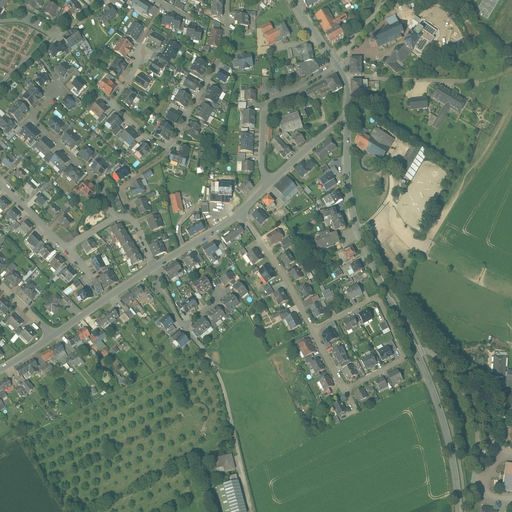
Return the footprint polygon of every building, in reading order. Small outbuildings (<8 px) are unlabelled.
[(153,8),(140,0),(118,0),(119,0),(124,3),(126,5),(126,4),(142,14),(143,13),(148,16),(153,8)] [(222,0),(212,0),(213,8),(212,8),(212,16),(222,16),(222,8),(223,8),(222,0)] [(272,2),(269,0),(264,0),(262,3),(268,9),(275,3),(273,1),(272,2)] [(302,0),(308,9),(323,0),(322,0),(302,0)] [(499,0),(481,0),(475,12),(488,19),(499,0)] [(75,1),(68,6),(70,10),(73,14),(80,9),(75,1)] [(179,2),(177,2),(175,7),(182,11),(184,7),(181,5),(182,4),(179,2)] [(58,8),(50,3),(44,13),(52,17),(52,18),(56,11),(58,8)] [(106,11),(96,19),(99,23),(101,21),(104,24),(114,16),(113,14),(116,13),(110,6),(105,10),(106,11)] [(327,9),(315,16),(326,35),(338,28),(336,24),(347,18),(345,14),(333,20),(327,9)] [(56,11),(52,18),(52,17),(51,19),(55,21),(58,16),(59,13),(56,11)] [(175,15),(168,14),(167,17),(166,25),(173,26),(175,17),(175,15)] [(244,16),(235,16),(235,27),(248,26),(248,16),(248,15),(244,16)] [(393,16),(386,20),(386,22),(387,22),(388,23),(389,24),(388,24),(389,26),(388,26),(388,27),(384,29),(383,29),(383,30),(380,32),(379,31),(379,32),(376,33),(375,33),(376,34),(372,35),(371,35),(372,36),(373,38),(371,39),(371,40),(372,41),(369,42),(372,47),(376,45),(378,49),(378,50),(379,49),(382,48),(383,48),(384,49),(385,50),(385,49),(386,49),(387,49),(387,48),(387,47),(386,47),(387,46),(386,45),(390,44),(390,45),(391,44),(395,42),(396,43),(396,42),(395,42),(395,41),(403,38),(402,35),(404,34),(396,17),(396,16),(396,15),(395,15),(394,15),(393,15),(393,16)] [(175,17),(173,26),(172,28),(179,30),(181,22),(181,19),(175,17)] [(138,26),(134,23),(130,29),(139,35),(143,29),(138,26)] [(273,30),(270,23),(260,28),(264,35),(273,30)] [(415,32),(413,30),(410,35),(409,35),(406,39),(407,39),(404,43),(407,46),(406,47),(408,49),(409,48),(410,49),(411,48),(413,50),(415,47),(416,48),(415,49),(422,53),(429,42),(431,43),(434,38),(433,37),(437,32),(424,23),(420,28),(419,27),(418,28),(415,32)] [(284,24),(276,28),(276,29),(282,39),(284,43),(289,42),(286,37),(290,36),(284,24)] [(189,26),(188,29),(187,36),(193,38),(194,38),(195,29),(196,29),(196,27),(189,26)] [(326,35),(326,36),(331,45),(344,37),(339,28),(326,35)] [(79,35),(75,29),(72,31),(72,32),(69,33),(77,44),(82,40),(79,35)] [(139,35),(130,29),(126,35),(130,38),(135,41),(139,35)] [(196,29),(195,29),(194,38),(193,38),(193,40),(200,41),(202,31),(196,29)] [(273,30),(264,35),(263,35),(264,37),(265,37),(269,46),(282,39),(276,29),(273,30)] [(213,30),(212,30),(211,38),(220,39),(221,32),(219,31),(213,30)] [(77,44),(69,33),(67,35),(66,35),(64,37),(68,43),(71,48),(77,44)] [(150,39),(148,42),(154,45),(158,37),(153,34),(152,34),(150,39)] [(164,40),(158,37),(154,45),(159,48),(161,45),(164,40)] [(220,39),(211,38),(209,46),(219,48),(220,39)] [(125,41),(122,39),(117,46),(119,47),(116,50),(122,54),(121,55),(124,57),(125,58),(126,56),(132,46),(131,45),(125,41)] [(63,41),(59,44),(60,45),(59,46),(62,52),(63,52),(68,49),(65,45),(63,41)] [(170,42),(164,54),(170,58),(174,59),(180,47),(170,42)] [(57,44),(50,50),(55,57),(62,52),(59,46),(57,44)] [(311,45),(296,48),(298,55),(303,54),(303,55),(313,53),(311,45)] [(403,47),(398,53),(397,52),(396,51),(384,65),(385,65),(387,67),(388,66),(397,74),(402,72),(393,63),(397,58),(401,61),(410,51),(403,47)] [(313,53),(303,55),(305,63),(314,61),(313,53)] [(170,58),(164,54),(161,59),(167,64),(170,58)] [(253,66),(251,55),(245,56),(241,57),(238,57),(238,59),(240,67),(240,68),(244,67),(244,69),(249,68),(249,66),(253,66)] [(314,61),(307,64),(313,73),(328,64),(324,58),(314,61)] [(167,64),(161,59),(158,63),(164,67),(164,68),(165,69),(168,64),(167,64)] [(198,60),(197,59),(194,65),(204,71),(207,65),(205,64),(198,60)] [(361,59),(350,59),(351,75),(361,75),(361,67),(361,62),(361,59)] [(127,66),(117,60),(114,64),(113,64),(111,67),(111,68),(112,69),(110,71),(118,77),(122,71),(123,71),(127,66)] [(306,77),(313,73),(307,64),(314,61),(305,63),(298,64),(301,68),(298,70),(298,71),(300,75),(301,75),(304,74),(306,77)] [(158,63),(156,62),(155,63),(153,64),(149,70),(157,75),(160,71),(162,71),(164,68),(164,67),(158,63)] [(65,64),(56,72),(59,75),(60,74),(63,77),(67,73),(70,69),(65,64)] [(204,71),(194,65),(191,70),(192,71),(200,75),(201,76),(204,71)] [(231,69),(225,65),(222,70),(228,74),(231,69)] [(73,66),(70,69),(67,73),(72,77),(74,75),(77,72),(78,71),(73,66)] [(49,76),(44,68),(40,72),(42,74),(47,78),(49,76)] [(222,70),(221,70),(217,78),(223,82),(226,81),(228,82),(230,78),(229,77),(230,75),(228,74),(222,70)] [(42,74),(40,77),(39,76),(37,78),(38,79),(35,82),(41,88),(44,84),(44,85),(47,82),(47,81),(48,80),(47,78),(42,74)] [(114,78),(108,74),(104,79),(105,80),(106,79),(111,83),(114,78)] [(155,79),(147,74),(145,78),(151,81),(151,82),(153,83),(155,79)] [(145,78),(140,75),(135,82),(146,89),(151,82),(151,81),(145,78)] [(336,75),(326,81),(327,84),(332,94),(342,89),(336,75)] [(199,82),(188,77),(184,85),(194,91),(199,82)] [(86,85),(79,78),(78,79),(72,85),(75,87),(80,92),(79,92),(81,94),(84,90),(83,88),(86,85)] [(111,83),(106,79),(105,80),(100,87),(105,92),(105,93),(109,96),(116,87),(111,83)] [(326,81),(315,86),(318,93),(318,92),(317,91),(325,87),(327,86),(326,85),(327,84),(326,81)] [(367,81),(351,81),(351,93),(362,92),(362,88),(367,88),(368,88),(367,82),(367,81)] [(38,89),(31,83),(28,86),(30,89),(32,87),(36,91),(38,89)] [(326,90),(320,93),(322,99),(332,94),(327,84),(326,85),(327,86),(325,87),(326,90)] [(226,89),(220,85),(218,90),(222,92),(222,93),(223,93),(226,89)] [(466,101),(440,85),(433,97),(445,105),(450,107),(459,113),(466,101)] [(218,90),(212,86),(210,89),(208,92),(219,98),(222,93),(222,92),(218,90)] [(277,86),(272,87),(271,88),(272,93),(274,94),(280,93),(279,87),(277,86)] [(315,86),(306,91),(308,98),(309,98),(309,97),(318,93),(315,86)] [(36,91),(32,87),(30,89),(27,93),(37,102),(42,97),(36,91)] [(80,92),(75,87),(71,91),(77,98),(81,94),(79,92),(80,92)] [(184,94),(180,91),(179,91),(177,96),(188,102),(191,97),(184,94)] [(247,91),(246,91),(245,101),(255,101),(255,92),(247,91)] [(138,96),(133,92),(131,95),(128,93),(122,101),(129,106),(133,101),(134,102),(136,103),(137,102),(138,102),(139,101),(139,100),(137,98),(138,96)] [(219,98),(208,92),(206,95),(207,96),(205,99),(211,102),(215,104),(216,104),(219,98)] [(37,102),(27,93),(23,96),(22,98),(26,101),(32,107),(37,102)] [(145,97),(140,93),(138,96),(137,98),(139,100),(142,102),(145,97)] [(23,96),(21,94),(17,97),(20,100),(24,104),(24,103),(26,101),(22,98),(23,96)] [(81,102),(74,96),(72,99),(78,105),(81,102)] [(188,102),(177,96),(174,101),(174,102),(178,104),(185,108),(188,102)] [(75,104),(68,97),(66,99),(66,98),(64,100),(64,101),(61,104),(69,111),(69,110),(71,110),(72,109),(72,107),(75,104)] [(415,101),(394,103),(396,120),(411,119),(410,114),(420,113),(430,112),(428,100),(415,101)] [(95,106),(91,110),(91,111),(96,115),(104,105),(100,101),(95,106)] [(24,108),(18,102),(13,107),(23,117),(28,112),(24,108)] [(92,104),(86,110),(89,113),(91,111),(91,110),(95,106),(92,104)] [(172,104),(171,104),(168,110),(171,111),(172,109),(177,112),(179,108),(177,107),(172,104)] [(208,107),(202,104),(200,107),(198,110),(210,116),(213,110),(208,107)] [(104,105),(96,115),(100,119),(104,115),(109,109),(104,105)] [(445,105),(432,126),(437,129),(450,107),(445,105)] [(23,117),(13,107),(8,112),(14,118),(18,122),(23,117)] [(177,112),(172,109),(171,111),(169,114),(168,115),(166,117),(167,119),(176,124),(181,115),(181,114),(177,112)] [(210,116),(198,110),(197,113),(195,116),(201,120),(207,122),(210,116)] [(250,111),(244,111),(243,125),(251,126),(254,126),(255,112),(250,111)] [(298,112),(278,119),(283,134),(286,133),(303,127),(298,112)] [(104,115),(100,119),(97,121),(100,124),(106,117),(104,115)] [(112,117),(107,123),(115,130),(122,123),(115,117),(115,116),(114,115),(113,115),(112,116),(112,117)] [(16,124),(9,117),(7,120),(14,126),(14,127),(16,124)] [(58,120),(56,118),(55,118),(49,125),(52,128),(51,129),(53,131),(54,130),(58,133),(61,130),(64,127),(58,122),(58,120)] [(7,120),(1,127),(4,130),(3,131),(3,132),(5,134),(7,134),(14,126),(7,120)] [(200,122),(197,121),(195,124),(201,128),(202,129),(205,125),(200,122)] [(67,123),(64,127),(61,130),(64,133),(69,128),(70,127),(67,123)] [(167,125),(162,123),(161,123),(158,128),(170,135),(170,134),(171,132),(173,129),(167,125)] [(192,123),(190,127),(189,127),(187,130),(188,131),(186,135),(194,139),(196,135),(197,136),(199,132),(201,128),(195,124),(192,123)] [(24,131),(20,135),(22,136),(25,139),(34,130),(29,125),(24,131)] [(381,131),(376,127),(370,136),(376,140),(381,131)] [(64,133),(63,134),(66,136),(71,131),(72,130),(69,128),(64,133)] [(120,128),(114,135),(116,137),(122,130),(120,128)] [(170,135),(158,128),(155,134),(160,137),(167,140),(168,137),(169,137),(168,137),(170,135)] [(125,133),(121,137),(119,140),(124,144),(134,133),(129,129),(125,133)] [(34,140),(39,135),(34,130),(25,139),(29,143),(30,144),(34,140)] [(122,130),(116,137),(119,140),(121,137),(125,133),(122,130)] [(66,136),(62,140),(67,144),(75,136),(71,131),(66,136)] [(395,140),(381,131),(376,140),(390,148),(395,140)] [(376,140),(370,136),(369,138),(360,132),(358,136),(357,135),(355,139),(356,139),(354,143),(358,145),(357,147),(364,151),(364,150),(382,161),(390,148),(376,140)] [(134,133),(124,144),(128,148),(130,146),(131,146),(134,142),(138,138),(134,133)] [(292,140),(286,133),(282,134),(291,145),(294,142),(292,140)] [(292,140),(294,142),(298,147),(305,141),(299,134),(292,140)] [(248,135),(242,135),(241,152),(247,152),(252,152),(253,135),(248,135)] [(75,136),(67,144),(72,149),(75,146),(80,140),(75,136)] [(286,147),(277,137),(271,143),(280,153),(286,147)] [(39,144),(36,147),(36,148),(41,152),(49,144),(44,139),(39,144)] [(80,140),(75,146),(78,148),(84,141),(81,139),(80,140)] [(36,142),(34,140),(30,144),(29,143),(27,145),(30,148),(31,148),(36,142)] [(330,140),(314,153),(320,160),(330,152),(330,153),(336,148),(330,140)] [(36,142),(31,148),(34,151),(36,148),(36,147),(39,144),(37,142),(36,142)] [(134,142),(131,146),(130,146),(128,148),(131,151),(132,150),(137,145),(134,142)] [(141,147),(136,151),(136,152),(143,158),(145,155),(146,156),(149,153),(148,152),(151,150),(144,143),(141,147)] [(412,143),(395,172),(411,181),(428,153),(412,143)] [(49,144),(41,152),(45,156),(46,156),(49,153),(54,148),(49,144)] [(137,145),(132,150),(135,153),(136,152),(136,151),(141,147),(138,144),(137,145)] [(189,149),(182,146),(180,153),(177,154),(172,152),(170,160),(181,163),(181,164),(185,165),(186,161),(185,161),(189,149)] [(280,153),(279,153),(284,159),(291,152),(286,146),(286,147),(280,153)] [(89,150),(86,147),(82,152),(80,155),(82,157),(86,162),(91,157),(94,154),(93,154),(91,152),(91,151),(90,150),(89,150)] [(96,152),(93,154),(94,154),(91,157),(94,160),(99,155),(96,152)] [(49,153),(46,156),(45,156),(43,159),(45,162),(52,155),(49,153)] [(54,158),(51,161),(55,166),(63,157),(59,153),(54,158)] [(208,155),(199,153),(197,168),(199,169),(199,170),(199,171),(200,172),(201,173),(202,173),(203,173),(204,172),(204,171),(204,170),(205,170),(208,155)] [(94,160),(96,163),(99,159),(100,159),(103,156),(100,154),(99,155),(94,160)] [(14,163),(13,163),(16,167),(24,159),(21,155),(14,163)] [(52,155),(45,162),(48,164),(51,161),(54,158),(52,155)] [(14,163),(8,157),(2,163),(8,169),(13,163),(14,163)] [(63,157),(55,166),(60,170),(64,167),(68,162),(63,157)] [(24,159),(16,167),(19,169),(27,161),(24,159)] [(96,163),(92,167),(96,172),(104,164),(100,159),(99,159),(96,163)] [(312,159),(305,165),(304,163),(296,170),(302,178),(310,171),(310,170),(317,165),(312,159)] [(244,163),(243,163),(242,172),(252,173),(253,163),(244,163)] [(104,164),(96,172),(101,176),(106,172),(109,168),(104,164)] [(326,164),(319,168),(324,174),(329,170),(326,164)] [(112,165),(109,168),(106,172),(108,174),(114,168),(112,165)] [(74,170),(69,166),(66,169),(63,172),(68,177),(68,176),(74,170)] [(64,167),(60,170),(57,173),(60,175),(63,172),(66,169),(64,167)] [(124,168),(116,173),(120,180),(123,179),(124,179),(127,177),(126,176),(129,175),(126,170),(124,167),(124,168)] [(334,167),(329,169),(333,175),(338,173),(334,167)] [(27,175),(20,169),(14,175),(21,181),(27,175)] [(83,176),(75,169),(74,170),(68,176),(69,176),(73,179),(72,180),(76,183),(83,176)] [(150,170),(142,175),(145,180),(153,175),(150,170)] [(330,174),(320,180),(326,190),(336,184),(330,174)] [(286,178),(275,188),(282,195),(285,198),(295,188),(296,188),(293,185),(286,178)] [(141,181),(134,184),(133,185),(134,187),(136,188),(135,190),(134,189),(131,190),(131,191),(133,196),(145,191),(141,181)] [(239,189),(241,192),(245,195),(253,187),(247,181),(239,189)] [(37,188),(30,182),(24,189),(30,195),(37,189),(37,188)] [(90,185),(87,182),(84,185),(80,189),(81,189),(90,198),(96,191),(93,188),(93,187),(91,185),(90,185)] [(295,188),(298,191),(302,188),(296,182),(293,185),(296,188),(295,188)] [(81,183),(74,189),(78,192),(81,189),(80,189),(84,185),(81,183)] [(219,184),(211,183),(210,202),(221,203),(222,196),(219,196),(219,184)] [(232,184),(219,184),(219,196),(222,196),(229,196),(229,199),(231,199),(232,184)] [(285,198),(288,201),(298,191),(295,188),(285,198)] [(332,197),(333,200),(336,204),(343,200),(338,193),(332,197)] [(48,200),(42,194),(36,201),(42,207),(48,200)] [(179,194),(170,196),(174,213),(183,211),(179,194)] [(332,197),(330,194),(323,199),(326,205),(330,202),(333,200),(332,197)] [(288,201),(285,198),(282,195),(279,198),(285,204),(288,201)] [(274,202),(269,196),(263,202),(270,209),(273,206),(274,207),(276,206),(273,203),(274,202)] [(9,205),(2,198),(0,201),(0,208),(3,212),(9,205)] [(145,199),(136,203),(141,215),(147,212),(146,209),(149,208),(145,199)] [(253,210),(256,213),(260,210),(263,207),(260,204),(253,210)] [(59,211),(53,205),(47,211),(53,217),(59,211)] [(14,209),(7,216),(13,222),(20,215),(14,209)] [(335,209),(322,213),(325,221),(331,219),(333,224),(331,224),(333,232),(335,232),(345,229),(342,218),(341,218),(340,216),(338,217),(338,215),(337,215),(335,209)] [(260,210),(256,213),(254,215),(254,217),(261,225),(268,219),(260,210)] [(66,215),(59,223),(66,230),(73,222),(66,215)] [(153,218),(147,220),(152,232),(163,227),(159,216),(153,218)] [(32,227),(26,222),(20,228),(26,233),(32,227)] [(199,222),(186,230),(190,237),(195,234),(203,229),(201,226),(201,224),(200,223),(199,222)] [(117,227),(112,229),(115,236),(116,235),(124,232),(124,231),(121,225),(117,227)] [(239,226),(230,232),(235,239),(240,235),(240,234),(243,232),(239,225),(239,226)] [(76,230),(70,233),(73,239),(80,235),(76,230)] [(278,230),(267,237),(272,245),(283,238),(278,230)] [(124,232),(116,235),(118,242),(119,241),(128,238),(128,237),(125,231),(124,231),(124,232)] [(230,232),(222,238),(222,237),(222,238),(226,244),(230,241),(230,242),(235,239),(230,232)] [(329,232),(319,235),(321,239),(315,241),(316,244),(318,251),(334,246),(333,244),(339,242),(337,234),(330,236),(329,232)] [(34,234),(27,242),(32,246),(33,245),(35,247),(37,246),(41,241),(42,241),(34,234)] [(128,238),(119,241),(122,248),(123,247),(131,244),(131,243),(128,237),(128,238)] [(288,237),(280,242),(283,247),(290,243),(291,242),(288,237)] [(92,240),(82,245),(88,254),(97,248),(92,240)] [(161,241),(150,245),(155,257),(166,252),(161,241)] [(131,244),(123,247),(124,249),(121,250),(123,255),(126,254),(127,253),(135,250),(135,249),(132,243),(131,243),(131,244)] [(203,250),(208,257),(213,264),(219,260),(218,258),(215,253),(217,251),(218,251),(216,249),(213,244),(203,250)] [(53,252),(46,245),(45,246),(41,250),(39,248),(34,252),(37,255),(38,253),(45,260),(53,252)] [(352,248),(342,253),(343,254),(344,257),(345,257),(346,260),(350,258),(351,259),(354,257),(354,256),(356,255),(352,248)] [(135,250),(127,253),(130,260),(130,259),(139,256),(136,249),(135,249),(135,250)] [(244,249),(239,252),(242,257),(247,254),(244,249)] [(256,249),(247,255),(254,265),(263,259),(256,249)] [(16,252),(9,259),(11,261),(18,254),(16,252)] [(295,261),(289,252),(281,257),(285,264),(285,266),(286,267),(288,268),(290,267),(290,265),(295,261)] [(200,263),(194,254),(192,255),(191,255),(190,255),(190,257),(189,257),(195,266),(196,266),(197,266),(198,265),(199,264),(200,263)] [(139,256),(130,259),(133,266),(136,265),(143,262),(140,255),(139,256)] [(65,263),(57,256),(50,264),(57,271),(60,268),(64,264),(65,263)] [(92,261),(98,272),(102,270),(106,267),(101,257),(92,261)] [(195,266),(189,257),(188,258),(186,258),(185,258),(185,260),(184,261),(190,270),(191,269),(193,269),(194,268),(194,267),(195,266)] [(176,262),(170,266),(177,276),(182,272),(176,262)] [(358,263),(351,266),(354,274),(362,270),(360,266),(361,266),(359,262),(358,263)] [(12,263),(7,269),(10,272),(15,266),(12,263)] [(35,266),(22,280),(24,282),(29,277),(37,268),(35,266)] [(177,276),(170,266),(164,270),(171,280),(177,276)] [(268,266),(259,271),(267,283),(275,277),(268,266)] [(76,274),(69,267),(64,272),(61,275),(62,275),(69,282),(76,274)] [(60,268),(57,271),(53,274),(56,276),(62,270),(60,268)] [(300,272),(298,268),(291,272),(295,281),(303,277),(302,276),(302,275),(300,272)] [(335,272),(334,272),(337,278),(343,275),(340,269),(339,269),(335,272)] [(62,270),(56,276),(58,279),(62,275),(61,275),(64,272),(62,270)] [(22,280),(13,271),(6,278),(15,287),(22,280)] [(111,272),(101,277),(101,278),(106,286),(107,287),(112,284),(113,284),(117,282),(117,281),(116,280),(115,279),(113,276),(113,275),(112,272),(111,272)] [(231,273),(221,280),(225,286),(230,282),(235,279),(231,273)] [(207,281),(204,277),(199,281),(206,291),(211,287),(207,281)] [(77,280),(72,284),(76,289),(81,285),(77,280)] [(206,291),(199,281),(193,285),(198,292),(200,295),(206,291)] [(27,284),(22,290),(31,300),(37,294),(32,289),(35,287),(30,282),(27,284)] [(247,293),(239,283),(235,287),(234,288),(242,297),(247,293)] [(100,284),(94,287),(96,291),(98,295),(101,293),(100,292),(103,291),(100,284)] [(305,286),(300,289),(302,293),(301,293),(303,296),(305,299),(314,295),(308,285),(305,286)] [(140,286),(130,293),(135,299),(144,293),(140,286)] [(270,286),(266,291),(268,296),(274,293),(270,286)] [(358,286),(347,292),(348,294),(351,299),(351,300),(362,294),(358,286)] [(147,288),(144,291),(148,295),(147,296),(150,301),(153,298),(150,294),(151,293),(147,288)] [(88,289),(78,293),(82,302),(92,298),(88,289)] [(322,293),(326,300),(333,296),(329,289),(325,292),(322,293)] [(282,290),(274,295),(279,305),(288,301),(282,290)] [(130,293),(121,299),(126,305),(135,299),(130,293)] [(31,300),(25,296),(24,298),(19,294),(18,296),(28,303),(31,300)] [(236,299),(232,294),(227,299),(234,308),(239,304),(236,299)] [(56,295),(44,307),(48,310),(49,309),(54,314),(60,309),(57,305),(62,300),(56,295)] [(197,306),(192,298),(186,302),(192,310),(195,308),(194,308),(197,306)] [(234,308),(227,299),(222,303),(226,308),(229,312),(230,312),(234,308)] [(11,308),(3,300),(0,302),(0,310),(4,314),(11,308)] [(192,310),(186,302),(181,305),(183,308),(187,314),(190,312),(192,310)] [(319,304),(319,303),(316,304),(310,308),(315,319),(325,314),(324,313),(324,312),(323,311),(319,304)] [(225,315),(217,307),(215,309),(213,311),(220,319),(225,315)] [(114,309),(105,315),(109,322),(118,316),(114,309)] [(129,310),(125,314),(130,319),(134,316),(129,310)] [(368,310),(359,315),(362,321),(364,323),(372,319),(368,310)] [(220,319),(213,311),(210,313),(211,313),(208,315),(209,316),(212,320),(215,323),(220,319)] [(130,319),(125,314),(119,318),(124,324),(130,319)] [(295,314),(286,319),(287,319),(290,325),(289,325),(292,330),(300,325),(295,314)] [(10,319),(7,322),(15,330),(16,330),(18,327),(23,323),(14,315),(10,319)] [(105,315),(96,322),(100,328),(109,322),(105,315)] [(7,316),(1,322),(5,325),(7,322),(10,319),(7,316)] [(167,316),(160,322),(166,330),(172,325),(174,323),(167,316)] [(353,317),(343,323),(346,326),(344,327),(347,332),(351,329),(352,330),(358,327),(353,317)] [(205,320),(204,319),(198,323),(205,331),(211,327),(210,326),(205,320)] [(386,321),(379,325),(382,332),(389,328),(386,321)] [(326,326),(328,331),(332,329),(336,327),(334,322),(326,326)] [(205,331),(198,323),(193,328),(195,330),(200,336),(205,331)] [(172,325),(166,330),(165,331),(169,335),(176,330),(172,325)] [(23,331),(20,334),(20,335),(18,336),(19,337),(27,344),(36,335),(27,327),(23,331)] [(86,328),(76,334),(81,341),(80,341),(83,344),(86,342),(84,339),(90,335),(86,328)] [(328,331),(323,333),(328,343),(337,338),(332,329),(328,331)] [(103,331),(97,336),(101,341),(106,337),(103,331)] [(177,331),(171,337),(175,341),(181,335),(177,331)] [(76,334),(67,340),(71,347),(80,341),(81,341),(76,334)] [(181,335),(175,341),(181,348),(189,341),(183,334),(181,335)] [(17,335),(9,342),(12,344),(19,337),(18,336),(17,335)] [(97,336),(91,339),(95,345),(101,341),(97,336)] [(305,342),(299,345),(302,351),(312,346),(308,340),(305,342)] [(387,346),(391,353),(397,349),(392,341),(385,344),(386,347),(387,346)] [(60,344),(50,349),(54,356),(64,351),(60,344)] [(115,345),(109,350),(113,355),(119,350),(115,345)] [(312,346),(302,351),(305,357),(312,354),(315,352),(312,346)] [(391,353),(387,346),(386,347),(378,351),(383,360),(386,359),(390,357),(389,357),(392,355),(391,353)] [(349,361),(341,347),(339,348),(333,351),(332,351),(340,365),(347,362),(349,361)] [(50,349),(41,355),(45,362),(54,356),(50,349)] [(80,355),(76,350),(72,353),(77,358),(80,355)] [(72,353),(67,357),(71,362),(77,358),(72,353)] [(372,355),(361,360),(366,370),(377,364),(376,363),(374,358),(372,355)] [(498,357),(494,356),(494,364),(495,364),(494,376),(504,376),(504,372),(505,357),(498,357)] [(319,359),(311,364),(316,374),(319,372),(324,370),(319,359)] [(33,360),(24,365),(29,372),(31,376),(37,372),(35,368),(37,367),(33,360)] [(24,365),(15,370),(17,372),(16,373),(17,376),(18,375),(20,377),(29,372),(24,365)] [(343,370),(342,371),(347,380),(357,375),(354,371),(353,371),(351,366),(349,367),(343,370)] [(397,370),(392,373),(392,374),(389,375),(388,375),(389,376),(392,381),(393,385),(397,383),(403,380),(401,376),(401,375),(400,375),(397,370)] [(118,374),(114,378),(122,386),(128,381),(123,376),(121,378),(118,374)] [(328,377),(320,381),(325,391),(333,387),(331,384),(333,383),(331,379),(329,380),(328,377)] [(382,379),(375,382),(377,386),(377,387),(378,387),(380,390),(383,389),(383,388),(387,385),(386,384),(383,379),(382,379)] [(7,380),(0,383),(0,385),(3,391),(11,386),(7,380)] [(27,381),(21,386),(27,394),(28,393),(30,391),(33,388),(27,381)] [(362,389),(354,393),(359,401),(362,399),(363,400),(367,398),(362,389)] [(489,403),(492,397),(487,395),(487,396),(482,394),(480,399),(489,403)] [(341,402),(333,406),(338,416),(346,412),(341,402)] [(336,416),(330,420),(333,426),(340,423),(336,416)] [(220,459),(220,458),(214,459),(216,467),(224,465),(225,471),(235,469),(232,456),(220,459)] [(511,464),(507,464),(505,474),(501,474),(500,479),(504,479),(503,490),(511,490),(511,464)] [(245,511),(236,475),(230,477),(232,483),(217,487),(223,511),(245,511)]
